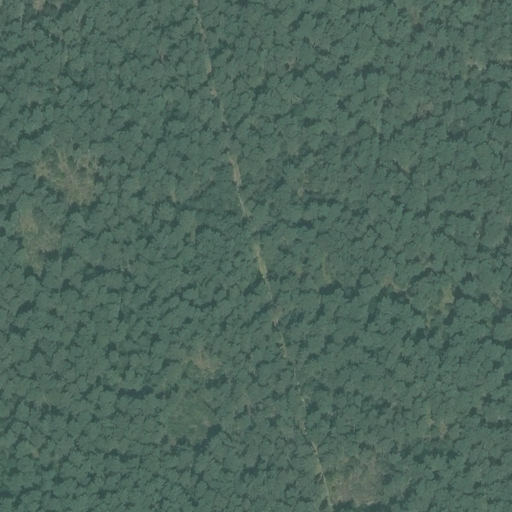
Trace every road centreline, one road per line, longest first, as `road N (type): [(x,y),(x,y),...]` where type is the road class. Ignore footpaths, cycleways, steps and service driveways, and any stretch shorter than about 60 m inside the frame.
road 1 (track): [(183,0),(326,511)]
road 2 (track): [(188,0),(511,72)]
